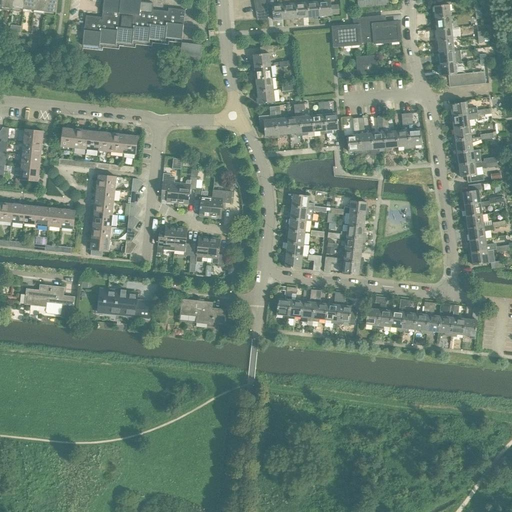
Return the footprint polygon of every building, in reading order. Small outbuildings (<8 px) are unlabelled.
[(2,0),(2,7),(13,8),(13,0),(2,0)] [(13,0),(13,8),(23,10),(24,0),(13,0)] [(24,0),(23,10),(34,11),(35,0),(24,0)] [(35,0),(34,11),(45,12),(46,0),(35,0)] [(46,0),(45,12),(56,13),(57,0),(46,0)] [(86,16),(83,46),(100,47),(100,44),(116,46),(116,43),(133,44),(133,41),(149,43),(149,39),(166,41),(166,38),(182,40),(185,10),(169,8),(169,11),(153,10),(154,3),(141,2),(141,0),(104,0),(102,18),(86,16)] [(267,10),(256,12),(257,20),(268,20),(269,19),(268,16),(273,16),(273,21),(285,20),(283,0),(277,0),(278,5),(266,6),(267,10)] [(295,0),(283,0),(285,20),(297,19),(295,0)] [(306,0),(295,0),(297,19),(308,18),(307,2),(306,0)] [(330,0),(318,1),(320,17),(332,16),(331,6),(330,0)] [(357,0),(358,8),(388,5),(387,0),(357,0)] [(318,1),(307,2),(308,18),(320,17),(318,1)] [(449,5),(434,6),(435,18),(450,17),(449,5)] [(381,16),(365,18),(366,34),(367,43),(399,40),(397,23),(382,24),(381,16)] [(450,17),(435,18),(436,30),(452,28),(450,17)] [(357,26),(333,29),(335,46),(359,43),(367,43),(366,34),(365,18),(356,19),(357,26)] [(452,28),(436,30),(438,41),(453,40),(452,28)] [(453,40),(438,41),(439,53),(454,51),(453,40)] [(182,42),(180,58),(201,60),(202,45),(182,42)] [(454,51),(439,53),(440,64),(455,63),(461,62),(459,51),(454,51)] [(250,62),(251,68),(270,66),(269,53),(253,55),(253,62),(250,62)] [(362,56),(356,63),(357,71),(357,75),(377,73),(376,61),(376,55),(368,56),(362,56)] [(455,63),(440,64),(441,76),(448,75),(454,75),(456,75),(455,63)] [(255,73),(255,80),(272,78),(270,66),(251,68),(252,74),(255,73)] [(253,86),(254,92),(273,90),(272,78),(255,80),(256,86),(253,86)] [(257,98),(258,104),(274,102),(273,90),(254,92),(254,98),(257,98)] [(319,115),(312,116),(313,132),(320,131),(320,134),(326,134),(323,102),(318,103),(318,109),(319,115)] [(328,102),(323,102),(326,134),(332,133),(331,130),(339,130),(337,114),(329,114),(329,108),(328,102)] [(451,111),(448,111),(449,118),(477,114),(477,111),(476,107),(467,109),(466,102),(465,102),(450,104),(451,111)] [(279,106),(274,107),(277,138),(283,138),(283,135),(289,134),(287,118),(281,119),(279,106)] [(270,116),(259,117),(260,127),(263,127),(264,136),(271,136),(271,139),(277,138),(274,107),(269,107),(270,116)] [(411,113),(406,114),(409,149),(415,149),(415,146),(422,145),(420,129),(413,130),(412,124),(411,113)] [(402,131),(395,132),(397,148),(403,147),(403,150),(409,149),(406,114),(401,114),(402,131)] [(477,114),(449,118),(449,123),(452,123),(453,129),(469,127),(468,120),(478,119),(477,116),(477,114)] [(312,116),(300,117),(301,136),(307,136),(307,132),(313,132),(312,116)] [(378,133),(371,134),(373,150),(379,149),(379,152),(385,152),(382,116),(377,117),(378,133)] [(387,116),(382,116),(385,152),(391,151),(391,148),(397,148),(395,132),(388,132),(388,126),(387,116)] [(300,117),(287,118),(289,134),(295,133),(296,137),(301,136),(300,117)] [(354,135),(347,136),(348,152),(355,152),(355,154),(361,154),(358,118),(352,119),(354,135)] [(363,118),(358,118),(361,154),(367,153),(367,150),(373,150),(371,134),(364,134),(363,128),(363,118)] [(0,131),(0,138),(2,140),(7,141),(9,128),(3,127),(0,131)] [(454,135),(451,135),(452,142),(471,139),(469,127),(453,129),(454,135)] [(61,142),(61,147),(74,148),(76,130),(63,128),(61,142)] [(25,130),(24,142),(42,144),(44,132),(25,130)] [(76,130),(74,148),(86,149),(88,131),(76,130)] [(88,131),(86,149),(98,151),(100,132),(88,131)] [(100,132),(98,151),(110,152),(113,134),(100,132)] [(113,134),(110,152),(123,153),(125,135),(113,134)] [(125,135),(123,153),(135,155),(138,136),(125,135)] [(471,139),(452,142),(453,147),(456,147),(457,153),(473,151),(472,143),(481,140),(480,138),(471,139)] [(24,142),(22,155),(41,157),(42,144),(24,142)] [(457,159),(455,160),(455,166),(474,163),(473,151),(457,153),(457,159)] [(22,155),(21,167),(39,169),(41,157),(22,155)] [(474,163),(455,166),(456,171),(459,171),(460,178),(467,177),(467,182),(479,181),(483,180),(482,174),(476,175),(475,168),(485,167),(484,164),(484,162),(481,162),(474,163)] [(21,167),(20,180),(38,182),(39,169),(21,167)] [(163,174),(161,196),(161,199),(167,200),(166,202),(177,203),(179,183),(173,183),(174,179),(173,178),(169,177),(170,175),(163,174)] [(98,175),(97,188),(115,190),(117,177),(98,175)] [(179,183),(177,203),(188,204),(189,189),(195,189),(195,188),(197,177),(191,177),(190,180),(188,180),(186,181),(186,184),(179,183)] [(133,179),(131,191),(137,192),(143,183),(138,179),(133,179)] [(463,199),(460,199),(461,206),(480,203),(478,191),(481,191),(480,184),(468,185),(469,192),(462,192),(463,199)] [(97,188),(95,200),(114,202),(115,190),(97,188)] [(199,216),(210,217),(212,198),(207,197),(208,192),(201,191),(201,189),(199,189),(199,188),(195,188),(195,189),(194,200),(200,200),(199,216)] [(131,191),(130,204),(135,205),(142,195),(137,192),(131,191)] [(289,202),(289,206),(308,209),(314,209),(314,212),(320,212),(320,207),(314,206),(314,204),(308,203),(309,196),(293,194),(292,202),(289,202)] [(212,198),(210,217),(220,218),(222,199),(212,198)] [(95,200),(94,213),(113,215),(114,202),(95,200)] [(337,209),(336,214),(343,215),(343,212),(349,213),(368,215),(368,210),(366,210),(367,203),(351,201),(350,208),(344,207),(343,210),(337,209)] [(1,203),(0,209),(0,221),(11,223),(13,204),(1,203)] [(480,203),(461,206),(462,211),(465,211),(466,218),(482,215),(480,203)] [(13,204),(11,223),(24,224),(26,205),(13,204)] [(130,204),(129,216),(134,217),(141,208),(135,205),(130,204)] [(26,205),(24,224),(36,225),(38,207),(26,205)] [(289,206),(288,211),(291,212),(290,219),(306,221),(313,221),(314,212),(314,209),(308,209),(289,206)] [(38,207),(36,225),(48,227),(50,208),(38,207)] [(50,208),(48,227),(61,228),(63,209),(50,208)] [(63,209),(61,228),(73,229),(75,211),(63,209)] [(94,213),(93,225),(111,227),(113,215),(94,213)] [(349,213),(348,225),(364,227),(365,220),(367,220),(368,215),(349,213)] [(467,223),(463,224),(464,230),(483,227),(482,215),(466,218),(467,223)] [(129,216),(128,229),(133,229),(139,220),(134,217),(129,216)] [(287,226),(286,231),(305,233),(306,221),(290,219),(289,226),(287,226)] [(93,225),(91,237),(110,239),(111,227),(93,225)] [(334,234),(334,239),(340,239),(340,237),(347,237),(365,240),(366,235),(363,234),(364,227),(348,225),(347,232),(341,231),(340,234),(334,234)] [(483,227),(464,230),(465,235),(468,235),(469,241),(485,239),(484,232),(493,230),(493,228),(493,225),(492,226),(485,227),(483,227)] [(159,231),(158,241),(156,253),(163,253),(163,250),(174,251),(174,247),(176,227),(165,226),(165,231),(159,231)] [(176,227),(174,247),(174,251),(184,252),(184,255),(190,256),(190,251),(191,244),(185,243),(187,228),(176,227)] [(128,229),(126,241),(132,242),(138,233),(133,229),(128,229)] [(286,231),(286,236),(288,236),(287,243),(303,245),(305,233),(286,231)] [(90,250),(90,256),(101,257),(102,251),(109,252),(110,239),(91,237),(90,250)] [(190,251),(190,256),(189,264),(196,264),(196,262),(202,262),(202,257),(207,257),(209,238),(198,237),(196,252),(190,251)] [(347,237),(345,250),(361,251),(362,244),(365,244),(365,240),(347,237)] [(209,238),(207,257),(212,258),(212,263),(217,264),(217,266),(223,267),(224,255),(218,254),(220,239),(209,238)] [(470,247),(467,248),(468,254),(492,250),(496,250),(496,247),(495,245),(486,246),(485,239),(469,241),(470,247)] [(125,254),(130,254),(137,245),(132,242),(126,241),(126,246),(125,254)] [(284,250),(283,255),(302,257),(303,245),(287,243),(287,250),(284,250)] [(345,250),(344,262),(362,264),(363,259),(360,258),(361,251),(345,250)] [(492,250),(468,254),(469,260),(472,259),(472,265),(488,263),(491,263),(490,262),(494,262),(492,250)] [(283,255),(283,260),(285,260),(285,268),(301,269),(302,257),(283,255)] [(314,261),(313,271),(320,272),(321,257),(315,256),(314,261)] [(325,257),(323,272),(330,273),(331,263),(332,258),(325,257)] [(344,262),(342,274),(358,276),(359,268),(362,269),(362,264),(344,262)] [(26,289),(25,305),(46,307),(46,312),(48,314),(73,317),(75,297),(64,296),(65,288),(40,285),(39,291),(26,289)] [(282,318),(288,319),(291,288),(287,287),(285,299),(278,299),(276,314),(282,315),(282,318)] [(291,288),(288,319),(294,319),(294,316),(301,317),(303,301),(296,301),(297,288),(291,288)] [(98,311),(98,312),(99,312),(104,313),(105,313),(115,314),(116,314),(120,315),(121,315),(138,317),(147,318),(149,318),(149,317),(149,315),(150,303),(136,301),(137,294),(126,292),(126,291),(126,290),(125,293),(121,292),(121,290),(121,291),(121,292),(106,290),(101,290),(100,290),(100,291),(99,300),(99,301),(98,311)] [(303,301),(301,317),(307,318),(306,321),(313,321),(316,290),(311,290),(309,302),(303,301)] [(316,290),(313,321),(318,322),(319,319),(325,320),(327,304),(319,303),(321,291),(316,290)] [(327,304),(325,320),(331,320),(330,323),(337,324),(340,293),(335,292),(334,305),(327,304)] [(340,293),(337,324),(342,325),(343,322),(349,322),(349,324),(355,325),(357,309),(350,309),(351,307),(344,306),(345,293),(340,293)] [(371,328),(377,329),(381,298),(376,297),(375,303),(380,304),(379,310),(367,309),(365,324),(372,325),(371,328)] [(381,298),(377,329),(383,329),(383,326),(389,327),(391,311),(384,311),(386,298),(381,298)] [(225,309),(212,308),(212,302),(181,299),(179,315),(196,316),(195,323),(213,325),(213,323),(224,324),(225,309)] [(391,311),(389,327),(395,328),(395,331),(401,331),(405,300),(400,300),(398,312),(391,311)] [(405,300),(401,331),(407,332),(407,329),(414,330),(416,314),(403,313),(404,306),(409,307),(410,301),(405,300)] [(416,314),(414,330),(420,330),(419,333),(426,334),(429,303),(424,302),(423,315),(416,314)] [(429,303),(426,334),(431,335),(432,332),(438,332),(440,317),(433,316),(434,304),(429,303)] [(453,306),(450,337),(456,337),(456,334),(462,335),(464,319),(457,319),(459,306),(453,306)] [(464,319),(462,335),(469,336),(469,339),(475,339),(478,308),(473,308),(471,320),(464,319)] [(444,336),(450,337),(452,318),(440,317),(438,332),(444,333),(444,336)]
